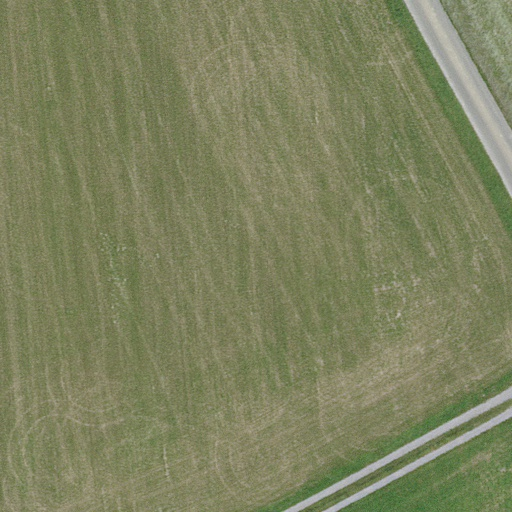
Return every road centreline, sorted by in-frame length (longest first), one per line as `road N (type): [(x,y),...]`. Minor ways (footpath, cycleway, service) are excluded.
road 1 (track): [(328,511),(511,411)]
road 2 (track): [(422,0),(511,179)]
